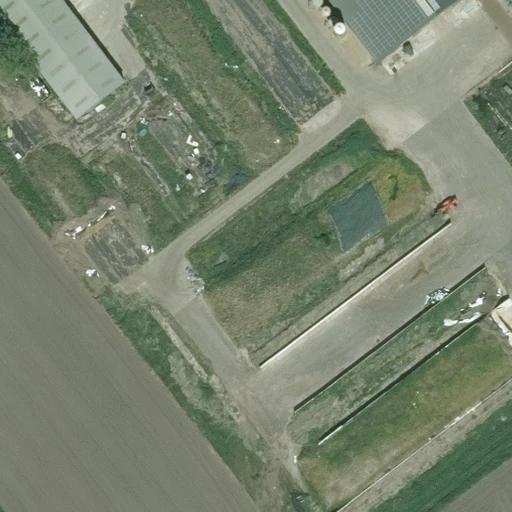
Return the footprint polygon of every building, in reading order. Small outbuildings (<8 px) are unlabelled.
[(0,0),(0,1),(68,101),(117,68),(70,0),(0,0)] [(462,0),(332,0),(380,63),(462,0)] [(166,104),(154,114),(170,132),(182,122),(166,104)] [(349,176),(361,197),(375,189),(363,168),(349,176)] [(430,238),(455,221),(451,214),(426,231),(430,238)]
